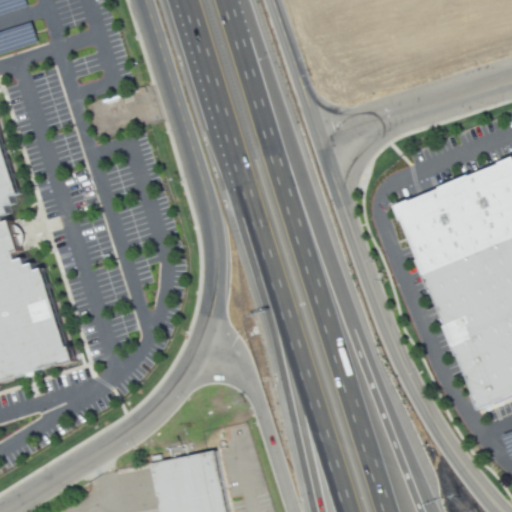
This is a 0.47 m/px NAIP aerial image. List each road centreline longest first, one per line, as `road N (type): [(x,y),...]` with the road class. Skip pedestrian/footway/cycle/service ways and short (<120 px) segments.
road 1 (tertiary): [(318,136),(382,326),(413,391),(440,440),(502,511)]
road 2 (motorway): [(393,511),(262,110)]
road 3 (tertiary): [(142,0),(211,251),(214,297),(199,342)]
road 4 (motorway): [(173,0),(268,284)]
road 5 (motorway): [(366,376),(285,135),(262,110)]
road 6 (tertiary): [(199,342),(195,360),(155,399),(0,509)]
road 7 (motorway): [(268,284),(342,511)]
road 8 (motorway): [(268,284),(313,511)]
road 9 (residential): [(511,79),(318,136)]
road 10 (residential): [(199,342),(237,367),(288,511)]
road 11 (tertiary): [(269,0),(318,136)]
road 12 (motorway): [(415,511),(366,376)]
